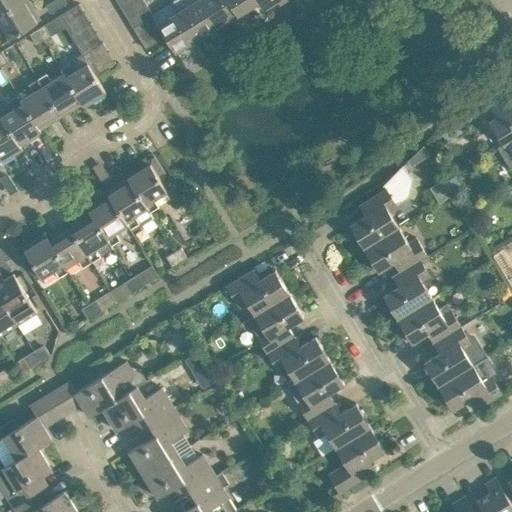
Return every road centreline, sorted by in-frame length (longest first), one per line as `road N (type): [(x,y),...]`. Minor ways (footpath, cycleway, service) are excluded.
road 1 (residential): [(92,0),(155,119),(47,169),(0,217)]
road 2 (residential): [(444,461),(313,255)]
